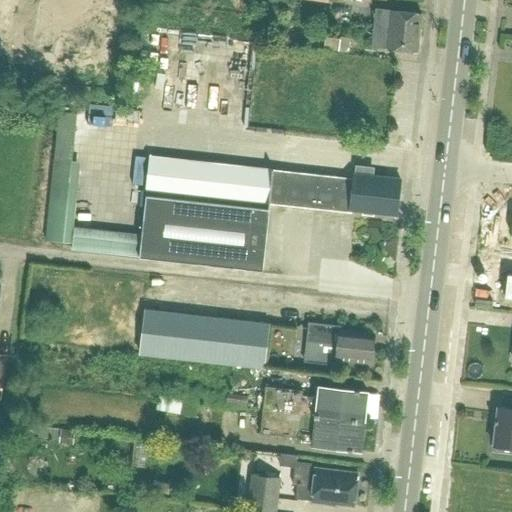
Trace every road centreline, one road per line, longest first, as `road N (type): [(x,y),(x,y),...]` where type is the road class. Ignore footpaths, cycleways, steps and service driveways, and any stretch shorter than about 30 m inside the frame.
road 1 (tertiary): [(406,511),(447,167)]
road 2 (tertiary): [(447,167),(466,0)]
